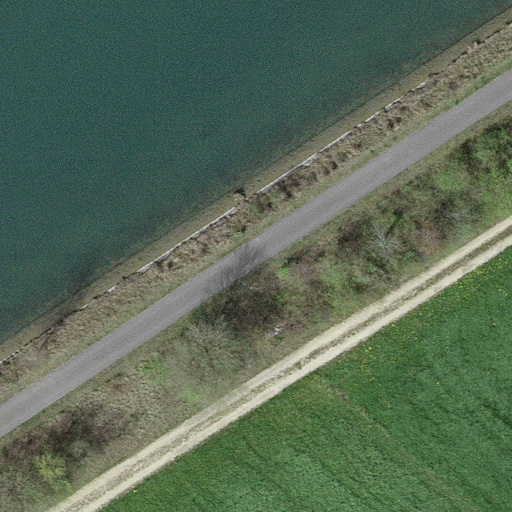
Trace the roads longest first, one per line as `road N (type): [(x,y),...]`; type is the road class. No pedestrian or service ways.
road 1 (track): [(511,84),(0,420)]
road 2 (track): [(511,230),(70,511)]
